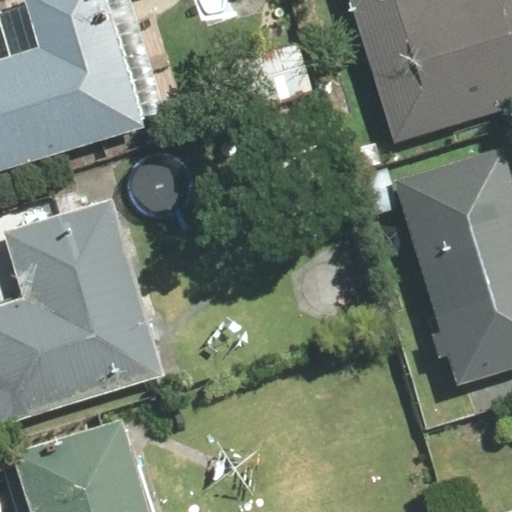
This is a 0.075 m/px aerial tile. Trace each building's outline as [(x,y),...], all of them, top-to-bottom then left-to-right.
[(20,0),(33,53),(0,61),(0,175),(156,133),(123,0),(20,0)] [(511,0),(348,0),(387,147),(511,113),(511,0)] [(250,54),(262,104),(311,93),(300,43),(250,54)] [(394,176),(454,381),(511,364),(511,172),(504,144),(394,176)] [(0,425),(156,384),(109,208),(0,236),(0,255),(14,308),(0,311),(0,425)] [(142,511),(142,510),(110,425),(3,460),(20,511),(142,511)]
